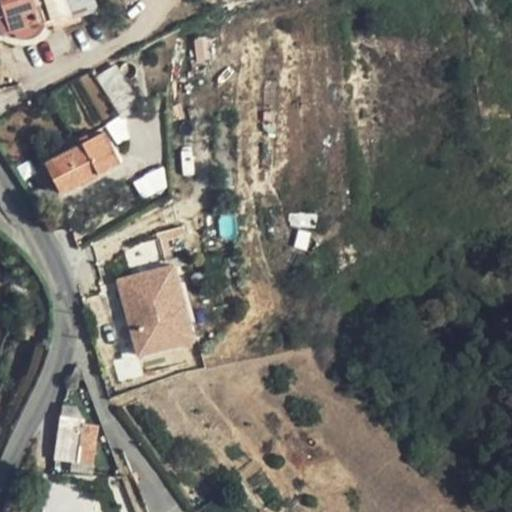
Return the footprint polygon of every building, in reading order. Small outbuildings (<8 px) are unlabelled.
[(0,0),(0,16),(5,15),(9,29),(39,19),(37,14),(32,0),(0,0)] [(74,17),(67,0),(45,0),(53,24),(74,17)] [(97,10),(93,0),(67,0),(74,17),(97,10)] [(295,18),(307,208),(351,205),(339,5),(295,18)] [(5,15),(0,16),(0,32),(0,33),(8,36),(19,39),(29,39),(37,36),(42,31),(43,29),(44,25),(44,21),(41,13),(37,14),(39,19),(9,29),(5,15)] [(307,208),(295,18),(257,29),(270,210),(307,208)] [(141,106),(116,65),(99,75),(122,117),(141,106)] [(81,143),(44,162),(60,193),(119,163),(103,132),(88,139),(81,143)] [(86,134),(79,138),(81,143),(88,139),(86,134)] [(136,358),(197,342),(176,263),(115,278),(136,358)] [(61,417),(81,420),(75,405),(62,404),(61,417)] [(55,458),(70,461),(93,465),(96,439),(98,426),(81,424),(81,420),(61,417),(55,458)] [(107,441),(96,439),(93,465),(116,469),(112,453),(107,441)] [(92,474),(93,465),(70,461),(69,472),(92,474)]
